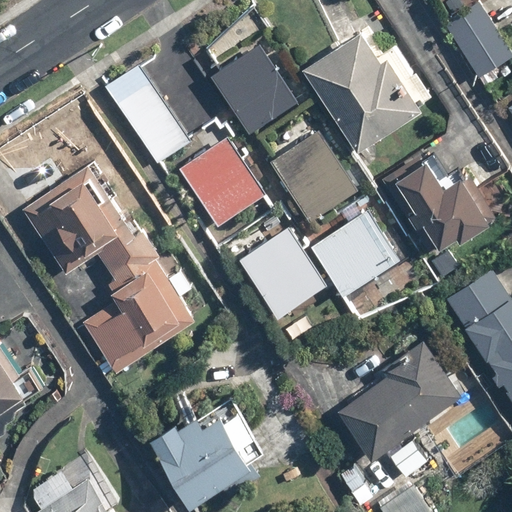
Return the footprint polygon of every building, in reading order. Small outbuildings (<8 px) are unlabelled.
[(511,49),(511,44),(482,0),(471,0),(445,18),(480,71),(511,49)] [(413,67),(395,40),(383,48),(366,22),(306,61),(361,145),(438,94),(419,64),(413,67)] [(263,37),(215,69),(255,127),(302,95),(263,37)] [(144,58),(108,81),(159,159),(194,136),(144,58)] [(511,99),(503,107),(511,119),(511,99)] [(320,124),(273,158),(313,213),(360,179),(320,124)] [(230,127),(180,161),(219,219),(269,186),(230,127)] [(426,147),(384,176),(432,247),(462,226),(467,232),(498,211),(467,165),(448,178),(426,147)] [(69,267),(97,246),(116,271),(108,277),(119,293),(85,318),(121,367),(190,316),(162,278),(171,271),(157,252),(164,247),(94,152),(23,203),(69,267)] [(373,201),(313,239),(346,290),(405,251),(373,201)] [(291,218),(242,251),(282,310),(331,277),(291,218)] [(444,274),(463,260),(450,242),(430,255),(444,274)] [(511,285),(493,261),(445,296),(511,387),(511,285)] [(466,387),(425,334),(339,400),(380,454),(466,387)] [(18,368),(0,339),(0,430),(42,404),(32,389),(44,381),(31,360),(18,368)] [(270,439),(237,387),(199,412),(193,403),(154,428),(195,492),(258,452),(256,448),(270,439)] [(431,452),(415,433),(390,454),(407,473),(431,452)] [(124,499),(86,447),(33,486),(46,505),(38,511),(118,511),(115,506),(124,499)] [(355,460),(342,469),(366,501),(378,491),(355,460)] [(438,511),(415,479),(382,503),(388,511),(438,511)]
